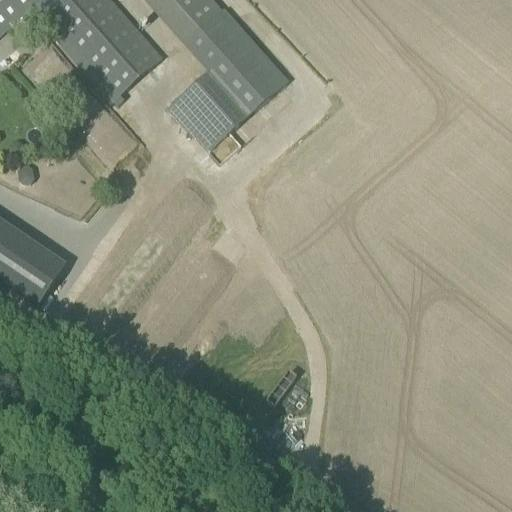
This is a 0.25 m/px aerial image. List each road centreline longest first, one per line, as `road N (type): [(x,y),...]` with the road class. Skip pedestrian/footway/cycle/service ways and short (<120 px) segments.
road 1 (track): [(347,511),(0,307)]
road 2 (track): [(302,486),(319,391),(315,352),(220,194)]
